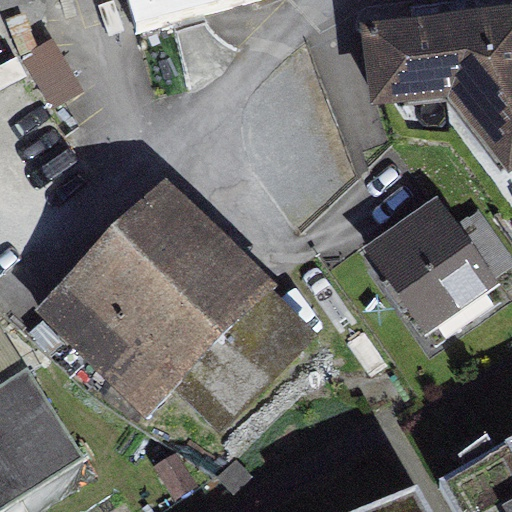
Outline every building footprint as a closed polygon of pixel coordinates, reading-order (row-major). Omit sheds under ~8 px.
[(126,0),(135,33),(254,0),(126,0)] [(511,8),(360,28),(371,112),(449,103),(509,179),(511,176),(511,8)] [(279,290),(170,182),(36,316),(149,423),(174,397),(224,440),(317,339),(274,295),(279,290)] [(437,200),(362,253),(426,344),(501,289),(498,285),(511,275),(511,259),(479,211),(456,227),(437,200)] [(0,511),(6,511),(85,463),(29,373),(0,390),(0,511)] [(511,511),(511,443),(438,486),(452,511),(511,511)] [(370,511),(427,511),(417,493),(370,511)]
